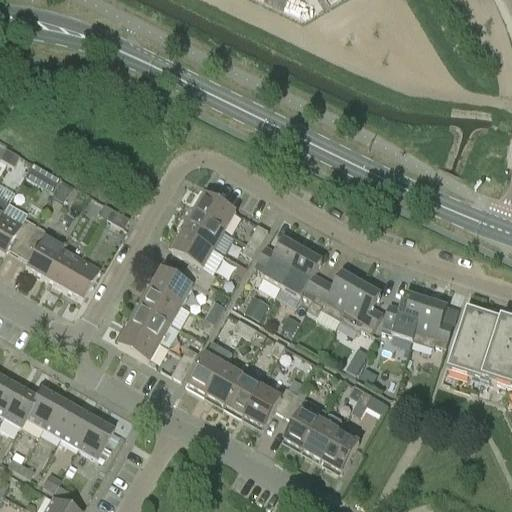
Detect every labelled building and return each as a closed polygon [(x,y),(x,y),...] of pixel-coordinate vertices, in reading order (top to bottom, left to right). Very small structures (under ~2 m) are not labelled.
[(4,154),(0,160),(0,164),(6,168),(12,158),(4,154)] [(12,172),(18,161),(12,158),(6,168),(12,172)] [(50,179),(31,168),(24,180),(43,191),(51,196),(58,184),(50,179)] [(61,189),(54,202),(63,207),(70,194),(61,189)] [(194,219),(224,236),(236,217),(205,200),(194,219)] [(0,259),(3,262),(7,255),(18,261),(34,231),(23,225),(26,219),(8,209),(0,222),(0,259)] [(97,220),(103,223),(104,224),(110,214),(103,210),(97,220)] [(128,224),(110,214),(104,224),(122,235),(128,224)] [(183,238),(214,255),(224,236),(194,219),(183,238)] [(246,249),(257,255),(268,236),(257,229),(246,249)] [(28,267),(24,273),(43,285),(61,253),(64,248),(34,231),(18,261),(28,267)] [(190,267),(185,276),(210,290),(215,281),(213,279),(224,261),(214,255),(183,238),(172,257),(190,267)] [(254,273),(264,279),(262,282),(281,294),(303,256),(284,245),(276,258),(266,252),(254,273)] [(257,255),(246,249),(241,258),(252,264),(257,255)] [(61,253),(43,285),(62,295),(80,264),(61,253)] [(303,301),(312,306),(313,307),(324,286),(314,280),(322,267),(303,256),(281,294),(301,305),(303,301)] [(99,275),(80,264),(62,295),(81,306),(99,275)] [(241,267),(236,276),(243,280),(248,271),(241,267)] [(180,285),(162,274),(151,294),(182,311),(192,292),(205,299),(210,290),(185,276),(180,285)] [(312,306),(305,317),(316,323),(320,315),(339,326),(340,327),(361,289),(342,278),(334,291),(324,286),(313,307),(312,306)] [(371,340),(383,319),(373,314),(380,300),(361,289),(340,327),(359,338),(361,334),(371,340)] [(140,312),(171,330),(182,311),(151,294),(140,312)] [(380,337),(391,340),(413,347),(426,306),(405,299),(400,314),(389,310),(382,333),(380,337)] [(266,313),(252,305),(245,316),(259,324),(266,313)] [(446,354),(453,331),(442,328),(447,313),(426,306),(413,347),(434,354),(435,350),(446,354)] [(130,331),(160,349),(161,347),(167,350),(177,334),(170,330),(171,330),(140,312),(130,331)] [(511,326),(467,312),(447,373),(511,393),(511,326)] [(281,331),(292,337),(297,329),(286,322),(281,331)] [(209,339),(214,330),(203,324),(198,333),(209,339)] [(241,340),(248,330),(238,324),(232,335),(241,340)] [(248,330),(241,340),(250,345),(256,335),(248,330)] [(160,349),(130,331),(118,350),(149,368),(160,349)] [(279,362),(285,351),(276,346),(269,357),(279,362)] [(231,358),(211,347),(204,359),(205,359),(187,390),(207,401),(224,371),(224,370),(231,358)] [(182,361),(193,367),(198,359),(187,352),(182,361)] [(193,367),(182,361),(170,381),(181,387),(193,367)] [(359,369),(353,366),(352,365),(346,375),(356,380),(362,370),(359,369)] [(225,412),(243,381),(224,371),(207,401),(225,412)] [(371,389),(376,380),(364,373),(359,382),(371,389)] [(243,381),(225,412),(244,422),(262,392),(243,381)] [(296,399),(302,388),(294,383),(287,394),(296,399)] [(18,394),(0,384),(0,422),(2,423),(18,394)] [(357,407),(363,396),(354,390),(348,401),(357,407)] [(284,422),(297,400),(296,399),(287,394),(286,394),(281,403),(262,392),(244,422),(264,434),(274,416),(284,422)] [(36,405),(35,404),(18,394),(2,423),(20,434),(25,425),(24,425),(36,405)] [(35,404),(36,405),(24,425),(25,425),(42,435),(59,406),(40,395),(35,404)] [(363,396),(357,407),(363,410),(365,412),(372,400),(363,396)] [(326,416),(307,406),(297,400),(284,422),(294,427),(284,445),(303,456),(321,426),(320,425),(326,416)] [(59,445),(60,445),(77,416),(59,406),(42,435),(59,445)] [(350,418),(357,421),(363,410),(357,407),(350,418)] [(56,450),(63,453),(65,448),(78,455),(94,426),(77,416),(60,445),(59,445),(56,450)] [(324,421),(321,426),(303,456),(322,467),(340,436),(338,436),(341,431),(340,425),(329,419),(324,421)] [(112,437),(94,426),(78,455),(96,466),(112,437)] [(340,436),(322,467),(342,478),(359,448),(340,436)] [(6,471),(17,478),(22,470),(19,468),(22,462),(14,458),(6,471)] [(34,477),(22,470),(17,478),(29,485),(32,479),(34,477)] [(41,492),(53,498),(57,490),(56,490),(59,485),(49,478),(41,492)] [(57,490),(53,498),(64,505),(69,497),(57,490)]
